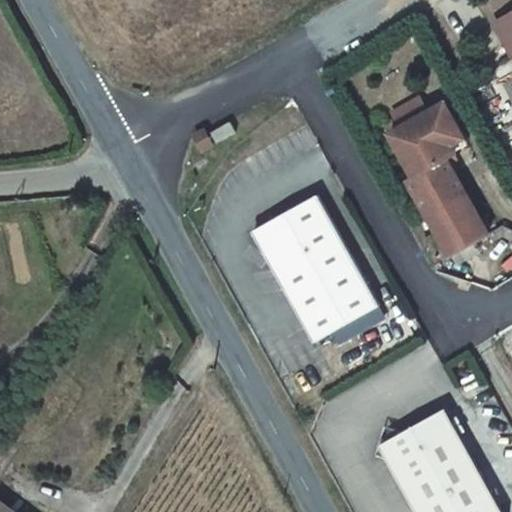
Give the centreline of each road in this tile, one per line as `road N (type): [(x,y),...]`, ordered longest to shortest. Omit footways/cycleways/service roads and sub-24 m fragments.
road 1 (tertiary): [(130,175),(316,511)]
road 2 (unclassified): [(286,53),(443,312),(482,313),(511,297)]
road 3 (unclassified): [(113,143),(286,53)]
road 4 (tertiary): [(34,0),(113,143)]
road 5 (unclassified): [(0,185),(130,175)]
